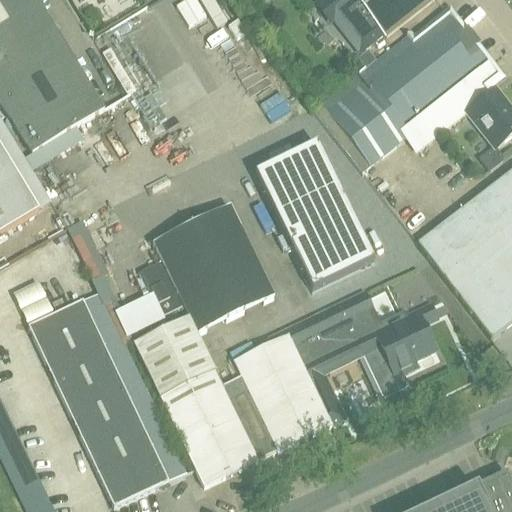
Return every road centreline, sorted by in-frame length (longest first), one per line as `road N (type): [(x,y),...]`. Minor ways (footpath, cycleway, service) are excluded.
road 1 (unknown): [(164,0),(220,99),(231,151),(209,186),(156,225)]
road 2 (unknown): [(104,511),(0,291)]
road 3 (unclassified): [(300,511),(511,409)]
